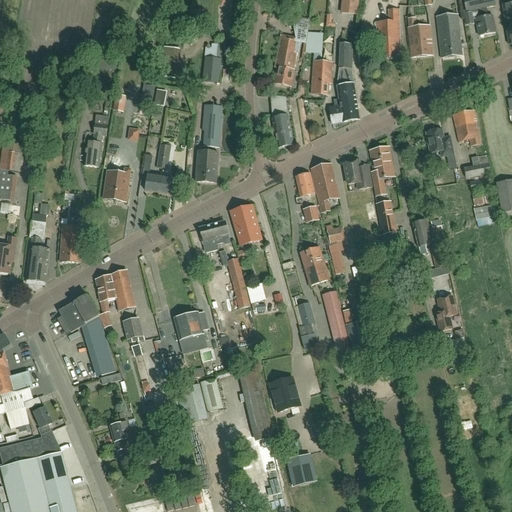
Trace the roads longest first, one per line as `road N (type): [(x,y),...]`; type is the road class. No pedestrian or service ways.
road 1 (residential): [(262,177),(511,62)]
road 2 (residential): [(26,309),(262,177)]
road 3 (residential): [(112,511),(26,309)]
road 4 (unclassified): [(262,177),(250,109),(256,0)]
